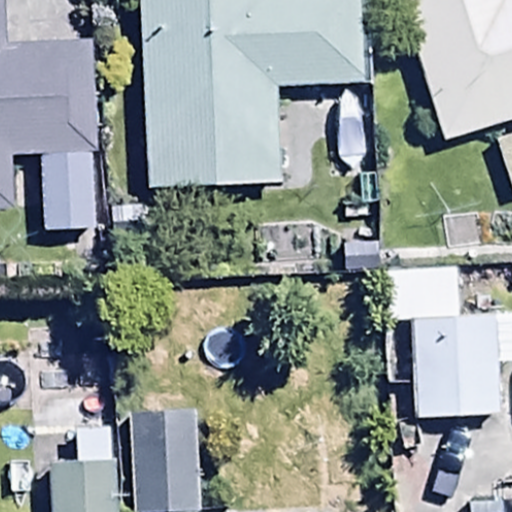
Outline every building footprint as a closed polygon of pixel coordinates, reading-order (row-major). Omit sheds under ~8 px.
[(137,0),(143,168),(273,164),(270,95),(358,92),(355,0),(137,0)] [(511,0),(391,0),(439,154),(511,131),(511,143),(493,149),(511,205),(511,204),(511,0)] [(0,10),(0,221),(12,221),(10,167),(42,166),(45,239),(94,238),(89,55),(1,58),(0,10)] [(511,331),(511,321),(403,328),(409,429),(499,423),(496,374),(511,373),(511,331)] [(197,511),(193,420),(130,423),(134,511),(197,511)] [(113,511),(110,432),(77,433),(79,471),(47,472),(48,511),(113,511)]
